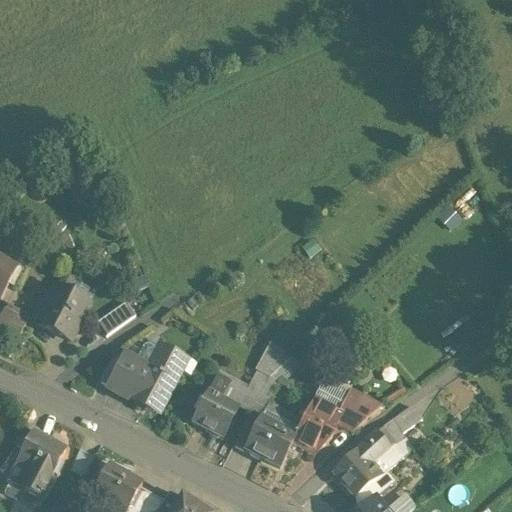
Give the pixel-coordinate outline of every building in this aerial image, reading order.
[(0,299),(16,270),(0,261),(0,299)] [(87,309),(54,292),(36,328),(69,344),(87,309)] [(124,306),(95,327),(104,340),(133,319),(124,306)] [(25,324),(2,313),(0,317),(0,341),(13,348),(25,324)] [(271,381),(290,358),(269,343),(254,371),(271,381)] [(147,374),(124,362),(109,390),(147,410),(150,404),(160,409),(183,365),(158,352),(147,374)] [(266,380),(256,375),(246,393),(257,399),(266,380)] [(246,393),(215,378),(206,395),(237,411),(248,416),(257,399),(246,393)] [(257,399),(248,416),(259,422),(259,421),(267,407),(267,406),(277,386),(266,380),(257,399)] [(237,411),(206,395),(191,426),(221,441),(237,411)] [(338,416),(313,403),(302,424),(302,425),(294,439),(291,445),(314,456),(331,440),(328,438),(334,426),(351,435),(379,410),(349,395),(338,416)] [(267,406),(267,407),(259,421),(294,439),(302,424),(267,406)] [(410,409),(390,422),(400,437),(420,422),(410,409)] [(248,416),(232,448),(243,453),(259,422),(248,416)] [(294,439),(259,421),(259,422),(243,453),(278,471),(291,445),(294,439)] [(400,437),(390,422),(375,435),(388,450),(370,465),(380,478),(383,476),(406,457),(420,446),(413,436),(403,443),(399,437),(400,437)] [(37,432),(23,425),(11,448),(22,453),(30,437),(34,439),(37,432)] [(356,451),(331,475),(352,500),(355,498),(380,478),(370,465),(388,450),(375,435),(356,451)] [(34,439),(30,437),(22,453),(14,469),(28,476),(47,486),(64,454),(34,439)] [(94,461),(78,452),(67,474),(83,482),(94,461)] [(28,476),(14,469),(5,485),(19,493),(19,492),(28,476)] [(140,487),(106,469),(103,475),(99,472),(93,483),(97,486),(89,501),(109,511),(126,511),(139,490),(140,487)] [(47,486),(28,476),(19,492),(19,493),(38,502),(47,486)] [(380,478),(355,498),(362,508),(372,500),(373,501),(391,486),(383,476),(380,478)] [(156,511),(162,503),(139,490),(126,511),(156,511)] [(171,511),(179,499),(168,493),(162,503),(156,511),(171,511)] [(200,511),(179,499),(171,511),(200,511)] [(402,499),(386,511),(411,511),(412,511),(402,499)] [(362,508),(357,511),(381,511),(373,501),(372,500),(362,508)]
